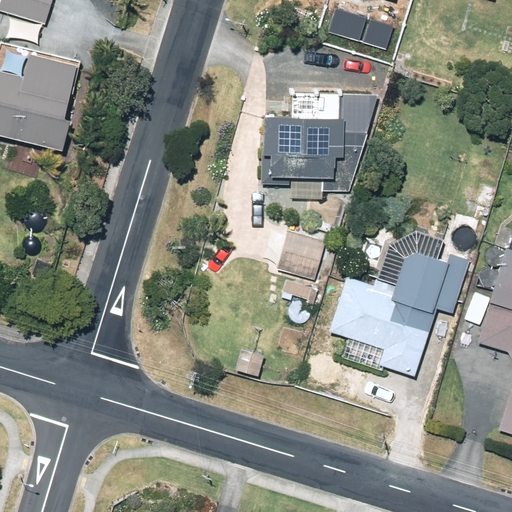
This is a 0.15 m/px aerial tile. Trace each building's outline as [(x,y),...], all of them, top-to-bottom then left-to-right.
[(59,0),(9,0),(4,16),(50,31),(59,0)] [(84,57),(96,58),(99,43),(87,41),(84,57)] [(0,147),(72,164),(88,91),(5,72),(3,82),(0,81),(0,147)] [(285,192),(317,194),(318,185),(345,186),(371,89),(336,88),(335,94),(332,94),(332,88),(309,86),(309,81),(281,81),(281,105),(255,104),(253,142),(261,142),(260,162),(255,161),(254,178),(286,180),(285,192)] [(8,204),(33,211),(40,183),(16,176),(8,204)] [(409,370),(431,302),(448,308),(465,256),(469,257),(470,250),(468,249),(479,216),(482,217),(493,186),(479,182),(473,201),(469,199),(464,213),(451,208),(443,233),(410,223),(383,237),(372,270),(389,276),(386,286),(341,271),(323,325),(343,331),(336,352),(382,367),(384,362),(409,370)] [(227,274),(245,224),(230,218),(212,268),(227,274)] [(322,236),(283,226),(272,264),(311,275),(322,236)] [(511,244),(498,240),(482,292),(485,293),(472,336),(502,346),(498,359),(511,362),(511,363),(494,423),(511,428),(511,244)] [(314,286),(282,275),(278,287),(283,288),(281,295),(287,297),(289,290),(305,296),(302,304),(308,306),(314,286)]
